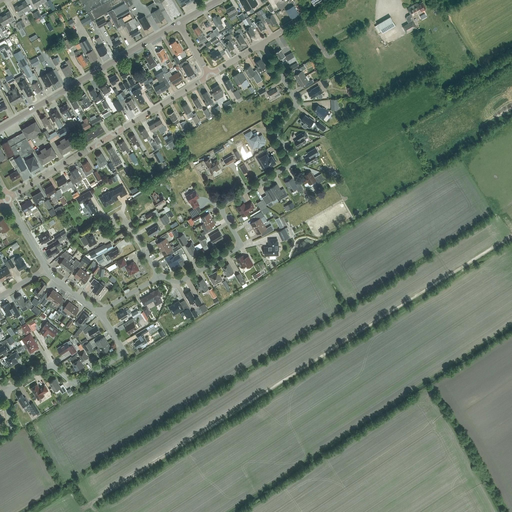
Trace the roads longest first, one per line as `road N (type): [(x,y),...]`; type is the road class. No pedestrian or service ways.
road 1 (unclassified): [(159,276),(177,283),(237,248),(222,204),(290,163),(277,132),(296,104),(262,43)]
road 2 (unclassified): [(7,199),(209,75)]
road 3 (tertiary): [(0,129),(178,23)]
road 4 (residential): [(7,391),(49,365),(73,383),(119,358),(121,347),(99,313)]
